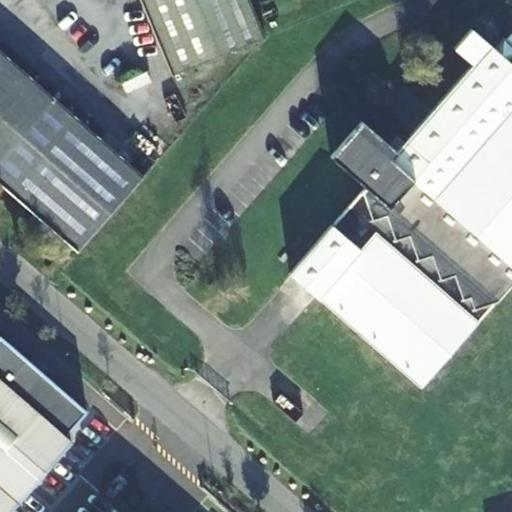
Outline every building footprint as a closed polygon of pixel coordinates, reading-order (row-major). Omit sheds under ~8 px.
[(262,39),(264,38),(248,0),(140,0),(170,75),(262,39)] [(419,384),(511,285),(511,67),(510,65),(493,50),(475,33),(459,50),(479,69),(400,153),(368,122),(335,157),(370,190),(296,269),(419,384)] [(493,50),(510,65),(511,62),(511,38),(508,35),(493,50)] [(0,185),(75,251),(141,175),(0,51),(0,185)] [(0,511),(6,511),(67,441),(63,438),(87,410),(1,335),(0,336),(0,511)]
